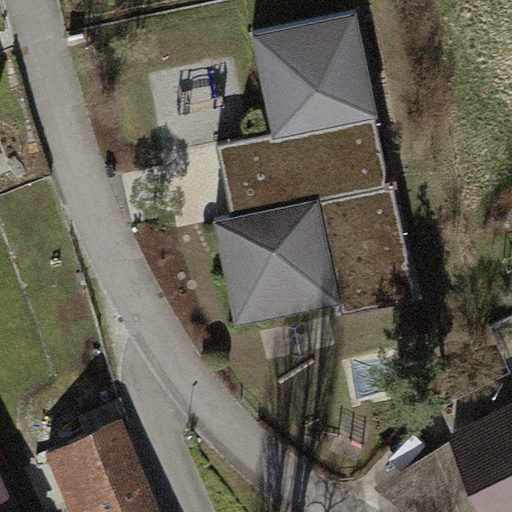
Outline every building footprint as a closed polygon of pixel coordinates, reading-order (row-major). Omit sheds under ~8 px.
[(218,218),(239,320),(342,299),(322,199),(400,183),(398,176),(390,178),(377,113),(380,112),(359,10),(257,31),(277,130),(221,142),(222,146),(241,142),(246,164),(226,168),(231,190),(251,186),(256,211),(218,218)] [(409,265),(368,274),(373,294),(413,285),(409,265)] [(456,432),(486,511),(511,511),(511,372),(449,402),(463,430),(456,432)] [(101,430),(72,442),(101,511),(161,511),(125,422),(122,423),(111,396),(92,404),(101,430)] [(486,511),(456,432),(378,473),(426,511),(486,511)] [(0,511),(12,511),(0,487),(0,511)]
